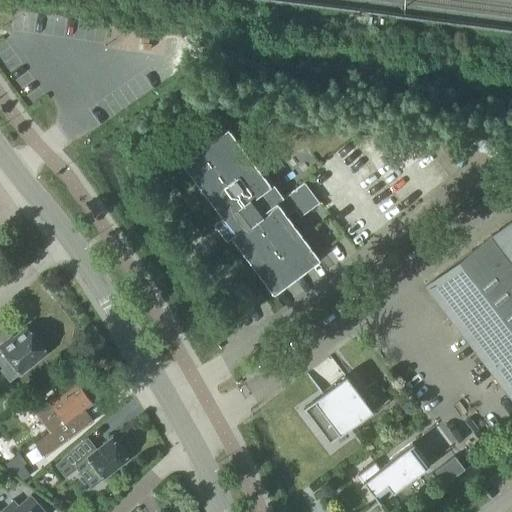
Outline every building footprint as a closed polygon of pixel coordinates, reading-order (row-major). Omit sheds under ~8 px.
[(292,207),(299,216),(318,202),(303,183),(285,196),(285,197),(276,204),(275,202),(282,198),(271,183),(268,185),(226,128),(180,163),(223,220),(224,220),(224,221),(218,226),(226,236),(228,235),(229,236),(272,294),(318,259),(283,213),(292,207)] [(511,219),(425,286),(511,400),(511,219)] [(27,328),(13,339),(12,337),(0,346),(0,349),(1,351),(0,351),(0,364),(3,368),(0,369),(9,380),(45,351),(43,348),(43,345),(39,340),(35,339),(27,328)] [(330,354),(308,373),(322,390),(345,371),(330,354)] [(344,375),(321,393),(311,400),(313,403),(304,410),(321,433),(322,434),(325,430),(330,437),(337,434),(338,435),(370,410),(344,375)] [(372,410),(389,403),(379,380),(362,388),(372,410)] [(91,402),(76,381),(48,401),(63,422),(91,402)] [(127,459),(111,439),(96,451),(86,438),(56,464),(64,476),(76,467),(91,486),(127,459)] [(356,474),(367,488),(378,503),(428,465),(411,443),(378,467),(373,461),(356,474)] [(453,456),(433,471),(434,471),(443,484),(463,469),(457,462),(453,456)] [(42,511),(29,497),(17,508),(12,502),(0,511),(42,511)]
